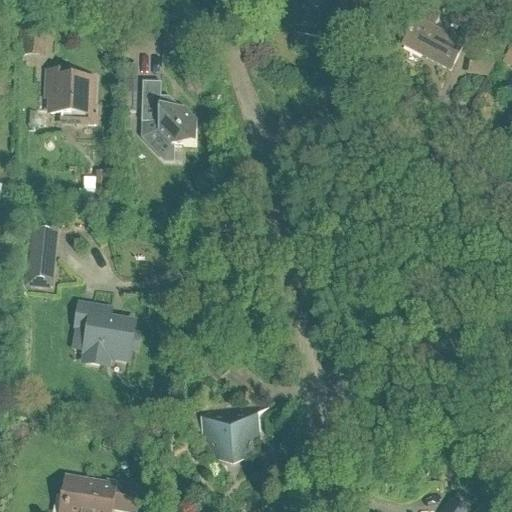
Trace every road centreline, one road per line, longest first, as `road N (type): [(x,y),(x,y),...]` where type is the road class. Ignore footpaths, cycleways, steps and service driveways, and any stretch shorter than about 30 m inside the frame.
road 1 (unclassified): [(318,414),(259,134)]
road 2 (unclassified): [(511,198),(352,126),(259,134)]
road 3 (unclassified): [(318,414),(371,376),(430,349),(511,333)]
road 4 (unclassified): [(226,44),(155,29),(110,0)]
